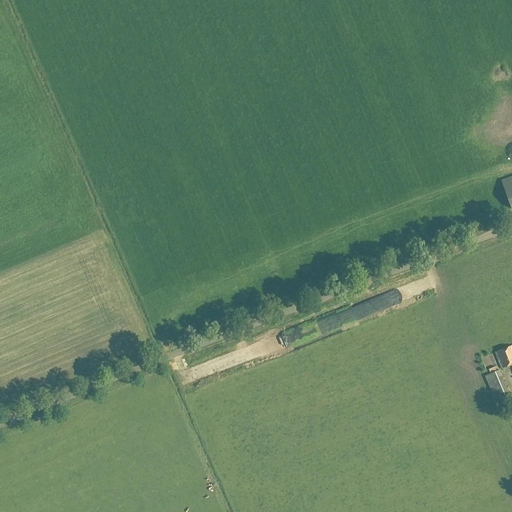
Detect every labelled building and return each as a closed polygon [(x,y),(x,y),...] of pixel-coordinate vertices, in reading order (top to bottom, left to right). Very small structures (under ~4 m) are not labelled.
[(511,209),(511,208),(511,176),(502,181),(511,209)] [(382,307),(430,288),(425,274),(377,294),(382,307)] [(276,344),(278,348),(294,341),(289,329),(255,342),(260,355),(267,353),(265,348),(276,344)] [(511,364),(511,346),(496,352),(502,368),(511,364)] [(499,370),(485,376),(495,400),(509,394),(499,370)]
